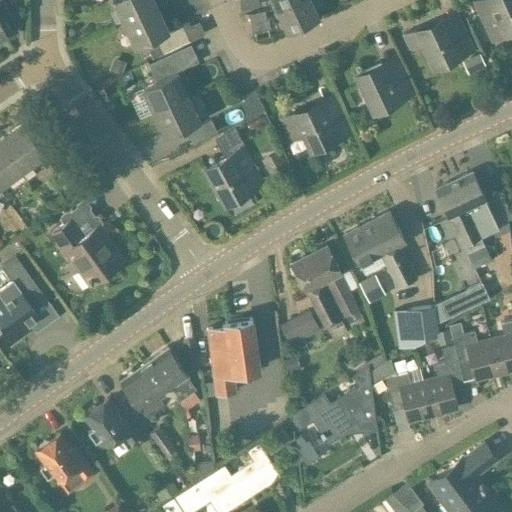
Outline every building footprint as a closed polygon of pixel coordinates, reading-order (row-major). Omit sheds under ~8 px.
[(0,0),(0,36),(7,33),(0,20),(0,14),(9,11),(3,0),(0,0)] [(111,0),(122,21),(156,6),(153,0),(111,0)] [(271,0),(275,9),(294,0),(271,0)] [(310,0),(294,0),(275,9),(286,33),(319,18),(310,0)] [(511,0),(474,0),(472,1),(491,42),(511,31),(511,0)] [(169,34),(167,30),(156,6),(122,21),(134,46),(155,36),(163,53),(188,41),(182,28),(169,34)] [(450,10),(402,33),(409,48),(420,43),(432,68),(469,50),(450,10)] [(249,15),(251,23),(267,19),(265,11),(249,15)] [(142,86),(153,111),(187,96),(174,67),(186,61),(181,49),(156,60),(163,77),(142,86)] [(373,113),(412,95),(394,55),(354,74),(373,113)] [(249,114),(264,108),(258,92),(243,98),(249,114)] [(294,115),(278,117),(290,142),(305,139),(311,151),(350,133),(331,94),(292,112),(294,115)] [(200,124),(198,119),(187,96),(153,111),(164,135),(183,126),(191,143),(216,131),(211,119),(200,124)] [(0,142),(23,173),(46,155),(22,123),(0,139),(0,142)] [(0,189),(23,173),(0,142),(0,189)] [(262,183),(242,145),(204,166),(225,204),(262,183)] [(475,222),(488,216),(481,202),(486,200),(472,171),(437,188),(463,245),(482,237),(475,222)] [(60,214),(60,217),(64,222),(51,231),(90,283),(124,259),(99,226),(102,224),(103,220),(98,213),(95,213),(91,208),(91,204),(86,198),(82,198),(76,202),(76,206),(70,210),(67,209),(60,214)] [(400,233),(404,230),(400,223),(396,225),(388,211),(344,233),(359,263),(380,253),(397,287),(417,276),(399,243),(404,240),(400,233)] [(326,243),(308,252),(340,316),(358,307),(326,243)] [(458,278),(471,272),(470,269),(492,259),(485,244),(463,254),(461,248),(447,254),(458,278)] [(340,316),(308,252),(290,261),(306,292),(307,292),(323,324),(340,316)] [(0,331),(2,330),(9,339),(20,331),(22,332),(27,328),(23,324),(30,319),(28,317),(35,312),(30,305),(44,296),(14,256),(0,266),(0,267),(9,280),(0,287),(0,331)] [(386,290),(395,286),(384,263),(375,268),(386,290)] [(370,300),(386,293),(376,272),(360,279),(370,300)] [(481,282),(466,289),(474,305),(489,298),(481,282)] [(437,329),(434,304),(406,308),(393,310),(398,346),(411,345),(437,329)] [(283,319),(291,341),(321,330),(312,308),(283,319)] [(217,391),(234,388),(231,370),(258,366),(251,318),(225,322),(225,325),(208,327),(217,391)] [(511,318),(502,321),(505,333),(492,336),(501,371),(511,367),(511,318)] [(453,334),(455,343),(464,378),(475,375),(475,377),(501,371),(492,336),(479,339),(476,328),(453,334)] [(185,359),(197,357),(195,337),(182,338),(185,359)] [(438,374),(425,378),(434,412),(458,406),(455,393),(467,390),(464,378),(455,343),(441,347),(444,360),(435,363),(438,374)] [(167,347),(145,362),(156,378),(163,373),(171,385),(171,386),(178,396),(177,396),(178,396),(180,399),(179,399),(186,417),(188,436),(203,435),(200,412),(202,411),(194,390),(190,391),(196,388),(167,347)] [(156,378),(145,362),(121,379),(148,416),(166,404),(159,394),(167,389),(174,398),(177,396),(178,396),(171,386),(171,385),(163,373),(156,378)] [(343,433),(377,428),(368,365),(367,363),(351,373),(357,382),(329,399),(324,390),(290,411),(291,418),(297,427),(312,418),(327,442),(343,433)] [(434,412),(425,378),(412,381),(409,369),(386,375),(394,408),(405,405),(408,419),(434,412)] [(131,444),(143,436),(133,423),(129,425),(109,397),(85,415),(93,426),(87,430),(96,441),(101,437),(107,446),(124,434),(131,444)] [(165,457),(176,449),(160,426),(149,433),(165,457)] [(269,453),(290,439),(283,427),(262,440),(269,453)] [(97,471),(86,456),(76,442),(71,445),(61,432),(38,450),(47,462),(40,466),(47,477),(54,472),(60,481),(75,470),(83,482),(97,471)] [(295,436),(297,454),(309,447),(304,440),(300,433),(295,436)] [(226,509),(279,475),(257,442),(246,449),(252,458),(230,472),(224,463),(174,495),(185,511),(191,511),(191,510),(216,494),(226,509)] [(451,511),(499,511),(501,511),(473,473),(494,458),(484,444),(459,462),(460,463),(431,484),(451,511)] [(391,492),(411,511),(427,511),(422,505),(423,503),(408,482),(391,492)] [(185,511),(174,495),(161,503),(166,511),(185,511)] [(127,511),(120,500),(103,511),(104,511),(127,511)] [(18,511),(12,503),(1,511),(0,510),(0,511),(18,511)]
